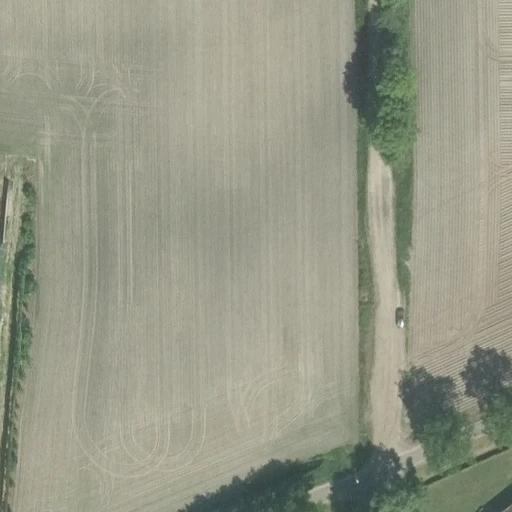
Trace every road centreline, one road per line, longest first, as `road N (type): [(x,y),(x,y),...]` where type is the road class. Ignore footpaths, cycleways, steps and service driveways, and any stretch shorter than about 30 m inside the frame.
road 1 (track): [(376,0),(383,475)]
road 2 (unclassified): [(383,475),(511,415)]
